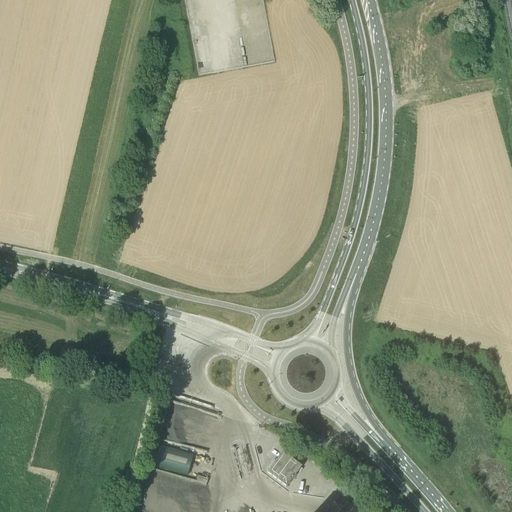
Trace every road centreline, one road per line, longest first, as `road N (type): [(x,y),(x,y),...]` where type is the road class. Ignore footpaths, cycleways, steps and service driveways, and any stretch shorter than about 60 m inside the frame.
road 1 (secondary): [(351,0),(368,81),(365,178),(335,283),(301,342)]
road 2 (secondary): [(349,290),(374,218),(386,141),(369,0)]
road 3 (tertiary): [(170,318),(0,268)]
road 4 (track): [(185,356),(156,375),(123,511)]
road 5 (secondary): [(319,404),(423,511)]
road 6 (secondary): [(372,429),(348,350),(349,290)]
